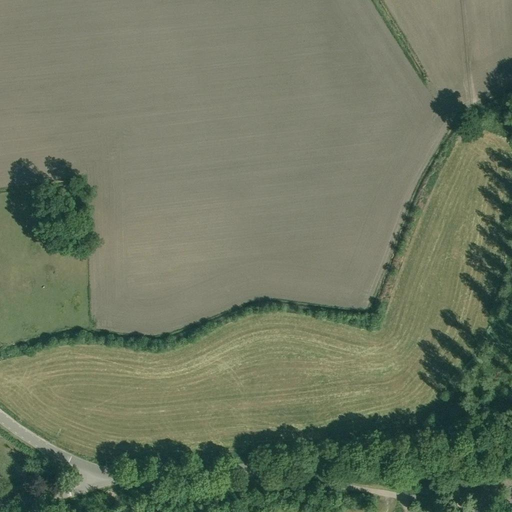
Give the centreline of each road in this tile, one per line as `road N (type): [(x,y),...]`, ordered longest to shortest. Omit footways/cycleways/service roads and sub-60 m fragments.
road 1 (tertiary): [(110,477),(511,443)]
road 2 (tertiary): [(110,477),(39,445),(0,415)]
